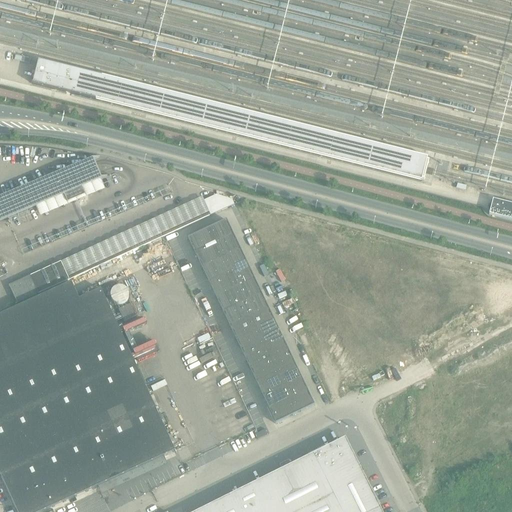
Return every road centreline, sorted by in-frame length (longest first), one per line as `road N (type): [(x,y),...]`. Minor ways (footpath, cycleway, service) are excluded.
road 1 (secondary): [(511,241),(0,109)]
road 2 (secondary): [(0,131),(101,143),(511,253)]
road 3 (unknown): [(216,467),(135,259)]
